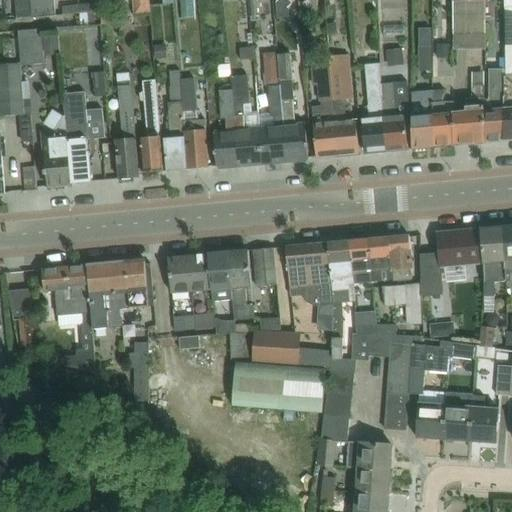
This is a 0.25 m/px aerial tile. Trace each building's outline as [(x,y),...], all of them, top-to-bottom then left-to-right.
[(29,0),(13,0),(15,20),(31,18),(30,11),(29,0)] [(30,0),(32,18),(55,15),(53,0),(30,0)] [(124,0),(124,1),(133,0),(134,14),(149,12),(148,0),(124,0)] [(158,0),(158,12),(168,13),(169,0),(158,0)] [(511,0),(503,0),(504,15),(503,42),(503,69),(502,141),(511,140),(511,0)] [(484,33),(484,15),(484,2),(452,1),(452,33),(484,33)] [(94,5),(78,6),(78,14),(95,13),(94,5)] [(78,14),(78,6),(63,8),(63,16),(78,14)] [(175,10),(178,27),(192,24),(189,7),(175,10)] [(146,44),(161,45),(162,30),(166,30),(168,15),(149,13),(146,44)] [(43,64),(39,30),(16,32),(19,64),(19,66),(43,64)] [(399,32),(378,35),(380,46),(400,44),(399,32)] [(418,71),(429,71),(429,47),(417,47),(418,71)] [(288,54),(275,55),(278,80),(290,79),(288,54)] [(347,55),(327,57),(328,64),(337,156),(358,155),(355,121),(346,122),(344,100),(352,99),(347,55)] [(237,70),(249,68),(248,56),(235,58),(237,70)] [(19,66),(19,64),(0,65),(0,118),(24,116),(19,66)] [(328,64),(308,66),(310,85),(316,84),(319,107),(311,108),(315,158),(337,156),(328,64)] [(385,152),(380,84),(378,66),(364,67),(369,120),(360,121),(363,154),(385,152)] [(502,141),(503,69),(488,69),(488,100),(483,100),(482,143),(502,141)] [(186,170),(182,122),(177,70),(169,71),(170,87),(168,87),(170,103),(167,103),(170,138),(163,139),(166,171),(186,170)] [(138,178),(129,72),(113,73),(114,87),(118,87),(122,140),(115,140),(119,180),(138,178)] [(104,75),(93,75),(95,97),(106,97),(104,75)] [(244,76),(229,77),(230,90),(231,104),(242,103),(247,103),(244,76)] [(292,99),(290,79),(278,80),(278,85),(279,100),(292,99)] [(162,172),(155,81),(143,82),(147,138),(139,138),(141,174),(162,172)] [(406,82),(380,84),(385,152),(407,150),(404,117),(409,116),(406,82)] [(285,161),(279,100),(278,85),(267,86),(269,117),(273,116),(274,129),(261,130),(263,163),(285,161)] [(190,86),(179,87),(182,114),(193,113),(190,86)] [(465,107),(453,108),(453,145),(465,145),(482,143),(483,100),(483,86),(472,87),(472,99),(466,100),(466,107),(465,107)] [(237,165),(231,104),(230,90),(218,91),(220,119),(224,119),(225,129),(227,129),(227,133),(212,134),(215,167),(237,165)] [(453,145),(453,108),(453,95),(442,95),(442,90),(432,91),(432,147),(453,145)] [(432,91),(421,92),(411,93),(411,149),(432,147),(432,91)] [(83,92),(62,93),(64,119),(70,184),(91,182),(88,153),(87,153),(86,140),(87,139),(83,92)] [(292,99),(279,100),(285,161),(307,159),(305,126),(294,127),(292,99)] [(242,103),(231,104),(237,165),(260,163),(257,130),(244,131),(242,103)] [(45,123),(54,130),(54,133),(42,134),(46,186),(70,184),(64,119),(54,111),(45,123)] [(203,120),(182,122),(186,170),(207,168),(203,120)] [(511,226),(503,227),(507,274),(511,274),(511,226)] [(507,274),(503,227),(481,229),(484,264),(484,283),(484,297),(494,297),(494,282),(507,281),(507,274)] [(484,264),(481,229),(436,233),(438,253),(421,255),(421,284),(422,298),(444,296),(441,267),(484,264)] [(413,269),(409,236),(389,238),(393,279),(394,282),(412,280),(411,270),(413,269)] [(393,279),(389,238),(369,240),(373,281),(393,279)] [(373,281),(369,240),(351,241),(355,283),(373,281)] [(355,284),(355,283),(351,241),(329,243),(335,306),(333,319),(331,358),(342,359),(344,320),(343,302),(349,301),(348,289),(351,289),(350,284),(355,284)] [(335,306),(329,243),(286,247),(288,268),(289,268),(291,288),(300,287),(302,296),(303,299),(309,304),(312,305),(319,307),(335,306)] [(277,286),(274,249),(253,251),(256,287),(277,286)] [(251,287),(248,251),(227,253),(231,288),(232,300),(233,320),(254,319),(253,304),(247,305),(245,287),(251,287)] [(232,300),(231,288),(227,253),(208,255),(211,290),(212,302),(232,300)] [(211,290),(208,255),(188,256),(191,292),(211,290)] [(191,292),(188,256),(168,258),(171,294),(191,292)] [(145,265),(145,261),(126,262),(129,292),(131,296),(131,309),(153,307),(150,264),(145,265)] [(129,292),(126,262),(108,264),(110,294),(115,294),(115,298),(111,298),(111,305),(113,304),(114,317),(116,317),(116,310),(131,309),(131,296),(129,292)] [(110,294),(108,264),(42,270),(44,292),(56,291),(57,315),(83,313),(83,321),(86,321),(86,325),(81,325),(83,349),(76,350),(76,356),(61,357),(62,366),(61,370),(96,377),(93,329),(117,328),(116,317),(114,317),(113,304),(111,305),(111,298),(115,298),(115,294),(110,294)] [(422,324),(422,298),(421,284),(406,285),(407,305),(407,324),(422,324)] [(407,305),(406,285),(394,286),(395,305),(407,305)] [(395,305),(394,286),(383,287),(385,306),(395,305)] [(29,291),(9,293),(13,316),(31,315),(29,291)] [(203,315),(194,316),(196,330),(204,329),(203,315)] [(196,330),(194,316),(184,317),(185,331),(196,330)] [(22,347),(31,346),(30,328),(38,328),(38,318),(20,320),(22,347)] [(378,325),(377,325),(358,326),(358,334),(371,334),(378,335),(378,325)] [(495,330),(483,328),(481,347),(493,349),(495,330)] [(298,364),(300,334),(258,331),(257,361),(298,364)] [(370,356),(371,334),(358,334),(355,334),(353,360),(355,360),(370,361),(370,356)] [(382,357),(384,335),(378,335),(371,334),(370,356),(382,357)] [(148,419),(149,354),(149,342),(135,342),(135,353),(130,353),(130,367),(135,367),(135,408),(148,419)] [(450,349),(450,357),(476,360),(476,356),(477,346),(451,343),(450,349)] [(411,374),(414,346),(392,344),(389,372),(411,374)] [(410,386),(409,394),(419,394),(423,394),(423,391),(424,373),(448,375),(450,357),(450,349),(427,347),(414,346),(411,374),(410,386)] [(494,349),(493,349),(481,347),(477,346),(476,356),(493,358),(494,349)] [(354,372),(355,360),(353,360),(342,359),(331,358),(329,370),(354,372)] [(322,415),(326,372),(236,365),(232,409),(322,415)] [(510,396),(511,372),(511,367),(499,366),(496,395),(510,396)] [(353,384),(354,372),(329,370),(328,382),(353,384)] [(410,386),(411,374),(389,372),(388,384),(410,386)] [(352,395),(353,384),(328,382),(327,394),(352,395)] [(409,394),(410,386),(388,384),(387,395),(409,397),(409,394)] [(444,439),(445,401),(446,393),(423,391),(423,394),(419,394),(415,438),(444,439)] [(471,441),(473,408),(459,407),(459,394),(446,393),(445,401),(444,439),(471,441)] [(350,407),(352,395),(327,394),(326,405),(350,407)] [(408,409),(409,397),(387,395),(386,407),(408,409)] [(499,410),(498,410),(485,409),(486,396),(474,395),(473,408),(471,441),(496,443),(499,410)] [(349,419),(350,407),(326,405),(325,417),(349,419)] [(407,421),(408,409),(386,407),(385,418),(407,421)] [(181,426),(167,415),(158,426),(172,438),(181,426)] [(348,430),(349,419),(325,417),(323,428),(348,430)] [(406,432),(407,421),(385,418),(384,429),(385,430),(406,432)] [(347,442),(348,430),(323,428),(322,440),(334,441),(347,442)] [(332,465),(334,441),(322,440),(319,465),(332,465)] [(350,442),(348,467),(358,467),(390,470),(392,445),(360,443),(350,442)] [(388,494),(390,470),(358,467),(356,492),(388,494)] [(322,477),(321,490),(334,491),(335,478),(322,477)] [(332,503),(334,491),(321,490),(320,502),(332,503)] [(387,511),(388,494),(356,492),(355,511),(387,511)]
